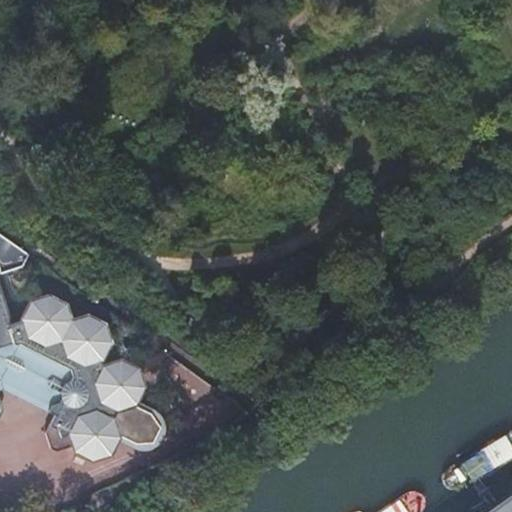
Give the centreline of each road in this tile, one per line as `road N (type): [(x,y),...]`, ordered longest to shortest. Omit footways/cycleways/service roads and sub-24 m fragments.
road 1 (track): [(381,187),(350,199),(276,254),(217,264),(142,256),(73,223),(25,176),(0,137)]
road 2 (track): [(511,113),(381,187)]
